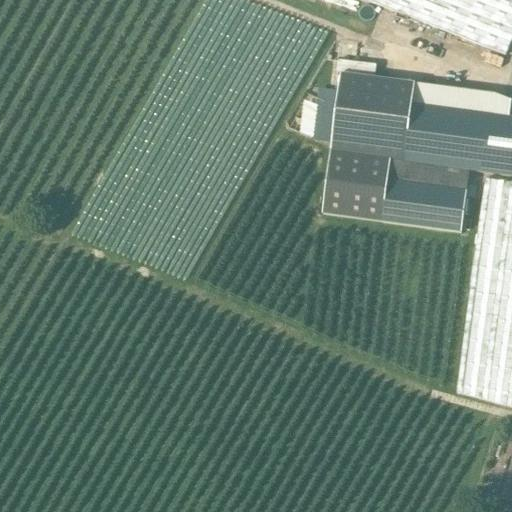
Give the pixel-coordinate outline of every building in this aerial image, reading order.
[(511,0),(362,0),(506,56),(511,41),(511,0)] [(336,73),(375,78),(377,66),(338,61),(336,73)] [(342,77),(322,217),(461,235),(469,173),(511,178),(511,119),(413,108),(416,86),(342,77)] [(511,184),(485,180),(457,393),(511,408),(511,184)] [(36,210),(30,221),(37,225),(44,214),(36,210)] [(511,460),(501,500),(511,503),(511,460)]
